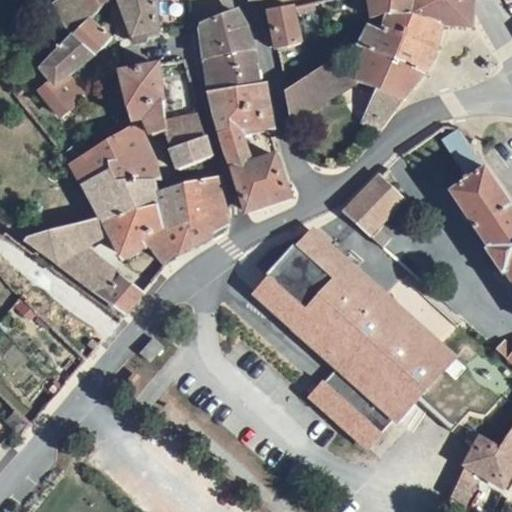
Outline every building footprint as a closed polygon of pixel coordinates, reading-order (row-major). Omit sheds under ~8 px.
[(66,15),(82,38),(97,23),(116,6),(113,0),(77,0),(59,13),(59,15),(61,18),(64,18),(66,15)] [(139,36),(158,32),(151,0),(129,0),(135,19),(139,36)] [(391,12),(394,12),(450,0),(369,0),(373,18),(391,12)] [(471,25),(470,0),(450,0),(394,12),(441,25),(471,25)] [(264,12),(272,50),(296,43),(289,7),(264,12)] [(394,12),(391,12),(387,29),(370,26),(366,45),(361,47),(424,74),(435,60),(441,25),(394,12)] [(216,94),(264,83),(256,46),(244,19),(237,15),(217,22),(210,30),(208,44),(213,81),(216,94)] [(98,57),(116,38),(97,23),(82,38),(98,57)] [(48,71),(64,89),(98,57),(82,38),(48,71)] [(360,77),(378,87),(403,101),(424,74),(361,47),(287,90),(293,117),(360,77)] [(171,126),(167,100),(162,71),(132,75),(136,97),(141,122),(155,121),(159,139),(174,138),(171,126)] [(293,200),(278,155),(256,161),(251,136),(278,128),(267,82),(264,83),(216,94),(221,117),(233,167),(247,216),(293,200)] [(380,132),(403,101),(378,87),(360,120),(380,132)] [(192,90),(184,90),(185,98),(194,97),(192,90)] [(185,98),(167,100),(171,126),(197,121),(194,97),(185,98)] [(137,120),(130,123),(133,129),(139,126),(137,120)] [(103,148),(116,165),(116,173),(116,188),(155,186),(139,126),(133,129),(103,148)] [(511,201),(459,127),(441,139),(468,180),(452,190),(491,249),(488,251),(505,277),(509,275),(511,279),(511,201)] [(210,163),(205,143),(177,152),(181,171),(210,163)] [(71,167),(81,161),(73,147),(63,154),(71,167)] [(81,161),(71,167),(84,188),(116,173),(116,165),(103,148),(81,161)] [(116,173),(84,188),(103,225),(161,209),(158,198),(155,186),(116,188),(116,173)] [(390,201),(362,173),(355,180),(322,212),(353,238),(390,201)] [(214,183),(184,190),(194,221),(198,218),(208,229),(228,215),(214,183)] [(194,221),(184,190),(158,198),(161,209),(168,236),(194,221)] [(36,245),(32,249),(37,253),(62,272),(90,258),(117,245),(127,261),(149,248),(168,236),(161,209),(103,225),(36,245)] [(208,229),(198,218),(194,221),(168,236),(149,248),(169,271),(197,255),(210,241),(227,231),(228,215),(208,229)] [(378,241),(364,231),(356,240),(370,252),(378,241)] [(374,446),(456,354),(352,267),(345,275),(338,269),(347,260),(313,233),(303,246),(298,242),(269,274),(275,278),(261,294),(348,371),(336,386),(331,383),(318,397),(374,446)] [(124,283),(90,258),(62,272),(74,280),(107,304),(124,283)] [(124,283),(107,304),(131,321),(148,300),(124,283)] [(511,345),(506,341),(500,348),(505,352),(511,358),(511,356),(511,345)] [(155,362),(144,352),(130,370),(141,380),(155,362)] [(474,460),(504,479),(511,467),(511,445),(503,438),(483,426),(468,456),(474,460)] [(511,426),(503,438),(511,445),(511,426)] [(464,462),(471,466),(474,460),(468,456),(464,462)] [(451,488),(465,495),(479,470),(471,466),(464,462),(451,488)]
